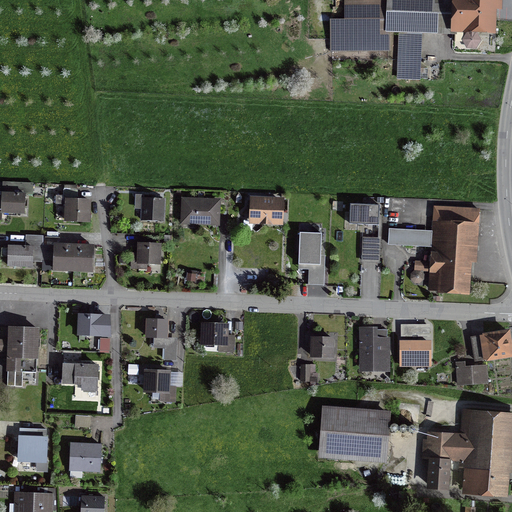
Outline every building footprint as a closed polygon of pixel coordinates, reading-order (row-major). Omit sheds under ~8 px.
[(344,0),(344,19),(330,19),(330,52),(390,51),(390,32),(399,32),(422,33),(457,35),(457,34),(466,34),(479,34),(496,34),(497,10),(502,10),(502,0),(344,0)] [(397,79),(421,79),(422,33),(399,32),(397,79)] [(479,34),(466,34),(462,40),(467,48),(477,48),(481,40),(479,34)] [(33,195),(34,183),(3,182),(3,193),(2,193),(1,196),(0,196),(0,220),(2,221),(2,215),(25,215),(26,195),(33,195)] [(64,223),(91,223),(91,201),(77,200),(78,190),(77,190),(77,185),(64,185),(64,189),(63,189),(63,196),(56,196),(55,205),(65,205),(64,223)] [(164,222),(165,198),(144,198),(144,195),(135,194),(134,209),(141,209),(141,221),(164,222)] [(250,197),(249,225),(283,226),(284,198),(250,197)] [(180,225),(220,227),(221,199),(181,198),(180,225)] [(380,204),(350,203),(350,225),(362,226),(361,263),(380,263),(381,238),(379,238),(380,204)] [(481,209),(433,206),(432,231),(433,231),(432,248),(431,248),(428,292),(437,292),(437,294),(470,296),(472,264),(477,264),(481,209)] [(432,231),(389,229),(388,245),(431,248),(432,248),(433,231),(432,231)] [(322,234),(300,233),(298,269),(309,270),(308,285),(324,286),(326,256),(321,256),(322,234)] [(69,245),(43,244),(43,236),(29,235),(29,247),(25,247),(8,246),(7,266),(33,267),(33,260),(55,261),(55,269),(66,270),(66,264),(81,265),(81,270),(92,271),(93,246),(79,246),(69,245)] [(161,266),(161,244),(137,243),(137,253),(131,253),(131,269),(139,270),(138,272),(147,272),(147,270),(148,266),(161,266)] [(429,262),(415,261),(414,271),(411,273),(411,279),(414,283),(420,284),(424,280),(425,274),(421,271),(428,272),(429,262)] [(204,284),(205,273),(186,270),(184,284),(196,286),(197,282),(204,284)] [(99,335),(100,318),(80,317),(79,334),(99,335)] [(161,321),(162,318),(155,318),(155,320),(147,320),(147,337),(165,338),(166,321),(161,321)] [(225,337),(225,325),(203,325),(202,344),(225,345),(224,351),(232,352),(233,337),(225,337)] [(35,372),(37,330),(9,328),(8,341),(0,341),(0,351),(8,351),(6,386),(21,387),(22,372),(35,372)] [(372,370),(386,370),(386,340),(373,340),(373,330),(361,330),(361,357),(372,357),(372,370)] [(472,338),(476,361),(511,356),(508,332),(472,338)] [(331,358),(331,339),(312,338),(312,342),(309,341),(309,347),(312,347),(312,357),(331,358)] [(172,357),(172,345),(165,344),(164,357),(172,357)] [(97,366),(96,366),(75,365),(63,362),(61,371),(75,374),(74,384),(82,384),(81,390),(95,390),(97,366)] [(314,366),(301,365),(300,382),(309,382),(309,373),(314,374),(314,366)] [(486,368),(457,369),(458,385),(487,383),(486,368)] [(166,401),(174,402),(174,388),(167,387),(167,372),(146,371),(145,392),(166,393),(166,401)] [(388,413),(323,408),(320,456),(385,461),(388,413)] [(511,416),(464,413),(462,435),(426,433),(425,450),(417,450),(416,459),(431,460),(429,487),(445,488),(447,460),(460,462),(459,469),(465,469),(463,489),(502,492),(503,472),(502,472),(506,417),(511,417),(511,416)] [(46,439),(18,438),(17,460),(45,462),(46,439)] [(69,470),(70,470),(70,475),(81,476),(82,471),(99,471),(100,446),(70,444),(69,470)] [(42,511),(43,500),(48,501),(48,510),(53,511),(54,489),(36,488),(36,495),(15,494),(15,504),(9,504),(9,511),(42,511)] [(103,511),(104,498),(81,497),(80,511),(103,511)]
